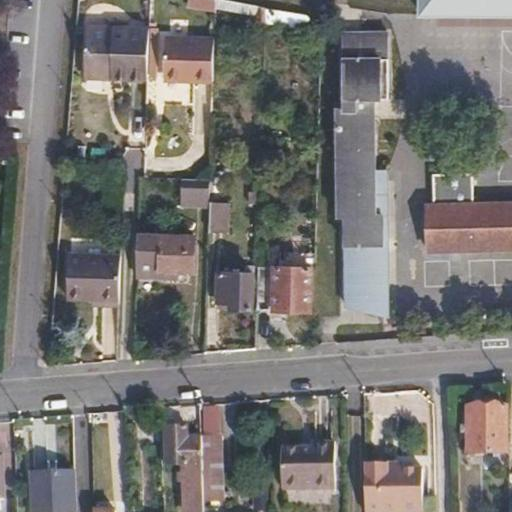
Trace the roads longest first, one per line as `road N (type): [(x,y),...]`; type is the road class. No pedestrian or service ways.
road 1 (residential): [(511,352),(24,396)]
road 2 (residential): [(24,396),(55,0)]
